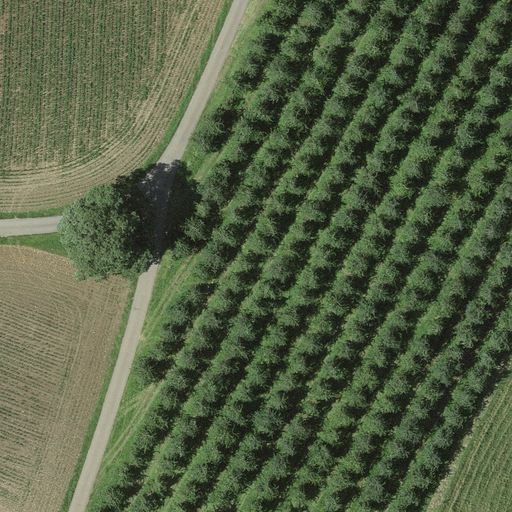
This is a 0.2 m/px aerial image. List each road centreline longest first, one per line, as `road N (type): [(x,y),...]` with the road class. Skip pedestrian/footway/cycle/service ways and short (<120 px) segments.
road 1 (unclassified): [(156,194),(154,260),(73,511)]
road 2 (unclassified): [(240,0),(169,168)]
road 3 (unclassified): [(0,228),(105,215),(156,194)]
